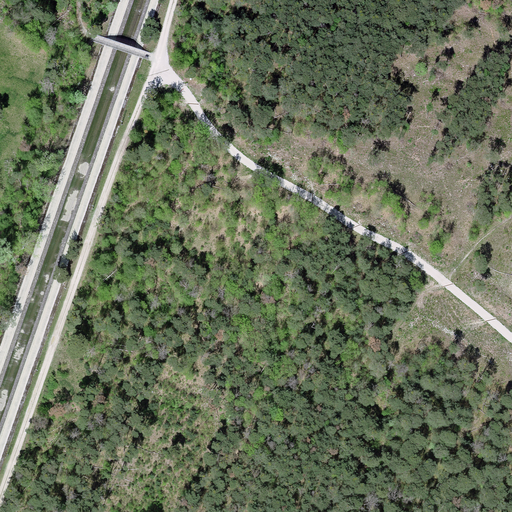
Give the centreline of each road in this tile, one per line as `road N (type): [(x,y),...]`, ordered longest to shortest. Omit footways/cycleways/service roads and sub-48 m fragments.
road 1 (track): [(175,0),(0,499)]
road 2 (track): [(511,343),(449,276),(322,209),(153,70)]
